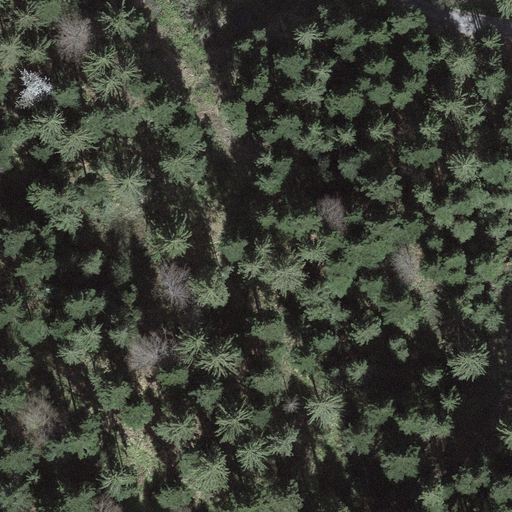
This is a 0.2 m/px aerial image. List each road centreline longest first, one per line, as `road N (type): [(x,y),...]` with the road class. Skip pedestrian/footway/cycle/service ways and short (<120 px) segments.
road 1 (track): [(26,0),(139,158),(175,191),(388,324),(510,375),(511,388)]
road 2 (track): [(511,391),(471,447),(387,511)]
